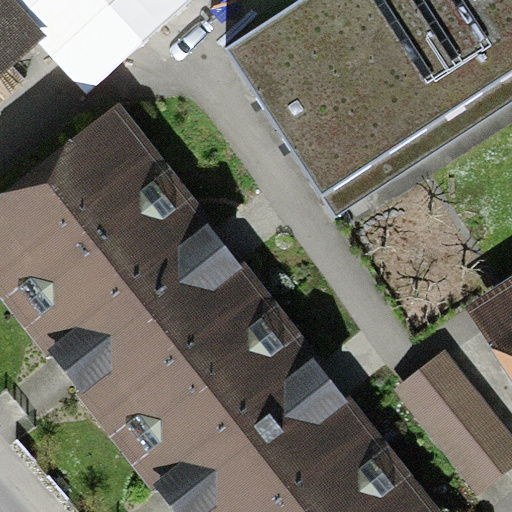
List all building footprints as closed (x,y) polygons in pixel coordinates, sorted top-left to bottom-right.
[(0,0),(0,72),(28,47),(0,16),(0,0)] [(511,0),(302,0),(225,51),(320,198),(511,73),(511,0)] [(145,440),(272,340),(222,277),(220,279),(192,244),(194,242),(104,128),(0,209),(0,256),(55,326),(68,342),(70,340),(97,375),(95,377),(145,440)] [(511,307),(492,321),(511,352),(511,307)] [(300,376),(272,340),(145,440),(173,476),(175,474),(203,509),(201,511),(406,511),(327,411),(325,413),(298,378),(300,376)] [(511,451),(439,358),(404,386),(478,481),(511,455),(511,451)]
